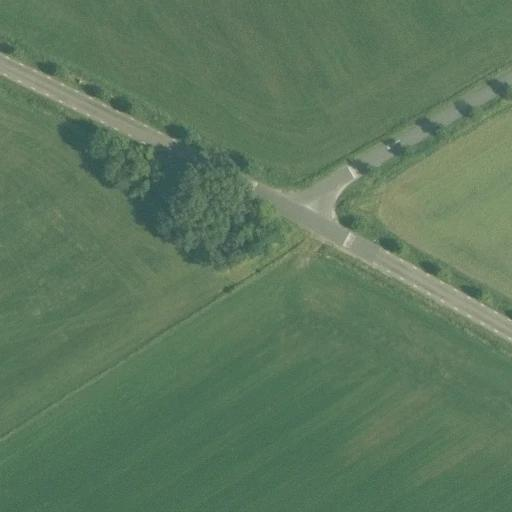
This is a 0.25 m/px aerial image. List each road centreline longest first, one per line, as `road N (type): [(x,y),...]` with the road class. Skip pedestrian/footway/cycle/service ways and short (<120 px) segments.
road 1 (tertiary): [(292,213),(0,69)]
road 2 (unclassified): [(292,213),(511,82)]
road 3 (tertiary): [(511,337),(292,213)]
